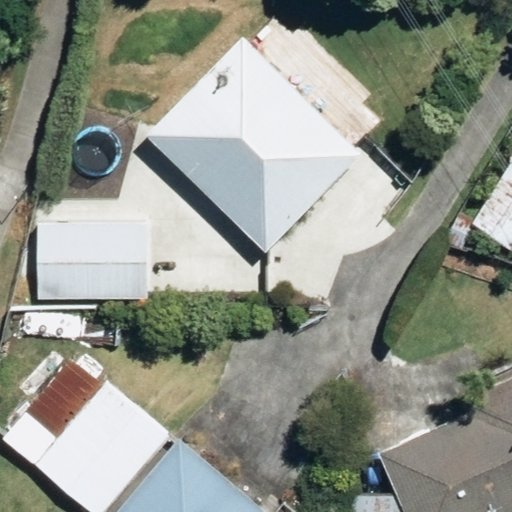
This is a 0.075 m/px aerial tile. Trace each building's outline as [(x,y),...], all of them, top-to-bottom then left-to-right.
[(152,124),(272,241),(369,144),(248,25),(152,124)] [(480,221),(511,240),(511,161),(479,216),(465,207),(451,231),(468,241),(480,221)] [(42,293),(151,294),(151,218),(42,218),(42,293)] [(7,432),(101,511),(104,511),(175,430),(110,376),(107,379),(75,353),(7,432)] [(358,490),(357,511),(511,511),(511,372),(466,392),(473,407),(382,446),(401,489),(358,490)] [(288,511),(184,425),(111,511),(288,511)]
